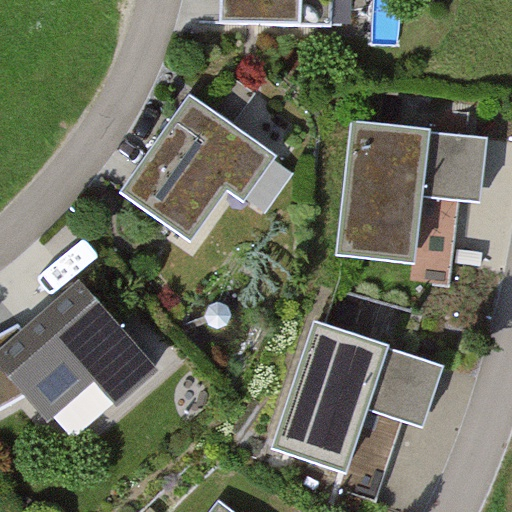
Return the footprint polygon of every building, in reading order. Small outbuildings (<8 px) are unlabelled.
[(281,144),(196,87),(129,187),(198,233),(235,178),(251,189),(281,144)] [(492,126),(358,112),(344,245),(419,253),(426,183),(485,190),(492,126)] [(25,324),(0,336),(0,400),(30,384),(53,409),(99,369),(120,397),(165,359),(87,274),(25,324)] [(449,353),(317,308),(276,429),(350,454),(370,399),(427,418),(449,353)] [(246,511),(226,496),(213,511),(246,511)]
